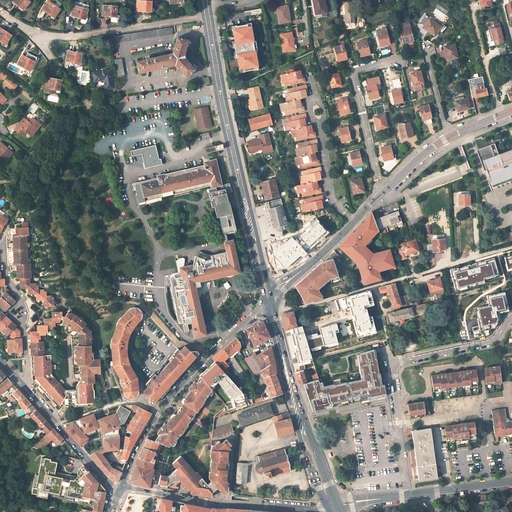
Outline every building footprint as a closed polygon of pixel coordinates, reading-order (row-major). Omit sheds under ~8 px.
[(30,2),(27,0),(12,0),(12,1),(19,6),(23,9),(26,6),(30,2)] [(60,9),(48,0),(42,9),(54,18),(60,9)] [(324,0),(312,0),(315,15),(326,13),(324,0)] [(151,12),(151,1),(137,1),(137,11),(151,12)] [(353,2),(344,3),(346,23),(355,22),(353,2)] [(88,9),(74,5),(71,16),(85,19),(88,9)] [(116,17),(117,6),(103,5),(102,15),(116,17)] [(287,6),(276,8),(279,24),(290,22),(289,16),(288,16),(287,13),(288,13),(287,6)] [(440,26),(429,19),(423,27),(431,33),(431,32),(435,35),(438,30),(442,33),(447,26),(442,23),(440,26)] [(252,22),(230,25),(237,70),(259,67),(252,22)] [(403,29),(400,29),(404,43),(413,41),(410,27),(409,22),(402,24),(403,29)] [(504,43),(499,24),(488,27),(492,41),(494,41),(495,45),(504,43)] [(11,35),(0,27),(0,40),(5,44),(11,35)] [(172,35),(171,27),(111,37),(112,44),(172,35)] [(386,28),(377,30),(381,46),(390,44),(386,28)] [(292,32),(280,35),(283,52),(295,50),(292,32)] [(137,61),(139,73),(175,65),(186,77),(194,69),(184,57),(183,55),(188,41),(177,37),(172,53),(137,61)] [(366,40),(357,42),(360,57),(370,55),(366,40)] [(447,60),(458,58),(455,44),(445,46),(446,50),(445,50),(447,60)] [(343,45),(334,47),(338,61),(347,59),(343,45)] [(504,47),(498,48),(499,55),(506,53),(504,47)] [(80,64),(82,54),(68,51),(66,61),(80,64)] [(32,67),(35,61),(21,55),(17,64),(23,67),(22,68),(25,69),(24,71),(30,74),(33,68),(32,67)] [(122,58),(114,60),(117,77),(125,76),(122,58)] [(106,89),(113,88),(111,70),(93,73),(94,81),(104,79),(106,89)] [(298,71),(280,75),(282,80),(285,79),(285,82),(286,86),(292,84),(296,83),(298,83),(297,79),(304,78),(304,74),(299,75),(298,71)] [(410,73),(413,86),(414,86),(420,85),(424,84),(421,71),(410,73)] [(329,75),(334,74),(334,73),(325,75),(327,83),(331,83),(329,75)] [(334,74),(329,75),(331,83),(332,88),(341,85),(338,73),(334,74)] [(18,84),(8,76),(3,83),(5,85),(3,88),(5,91),(8,87),(12,91),(18,84)] [(59,90),(61,80),(48,77),(45,92),(53,93),(53,89),(59,90)] [(367,80),(370,85),(376,84),(380,83),(379,77),(367,80)] [(484,89),(483,85),(481,77),(468,80),(471,90),(472,95),(473,98),(487,95),(486,88),(484,89)] [(367,86),(370,99),(379,97),(376,84),(370,85),(367,86)] [(258,87),(248,89),(250,100),(252,109),(263,107),(258,87)] [(287,102),(297,99),(304,97),(303,93),(308,92),(307,88),(300,90),(299,87),(297,87),(293,88),(287,89),(288,93),(289,96),(286,97),(287,102)] [(400,89),(391,91),(394,104),(403,102),(400,89)] [(463,96),(454,98),(457,111),(462,110),(462,111),(470,108),(468,98),(464,99),(463,96)] [(346,98),(337,100),(340,115),(350,113),(346,98)] [(287,102),(280,103),(281,109),(284,108),(285,111),(285,114),(291,113),(296,112),(298,111),(297,108),(303,106),(303,103),(298,104),(297,99),(287,102)] [(31,114),(37,106),(31,101),(25,109),(31,114)] [(428,105),(419,107),(422,121),(427,119),(428,123),(432,122),(431,119),(432,118),(428,105)] [(199,108),(194,109),(196,116),(197,115),(199,123),(197,123),(199,129),(204,128),(203,127),(207,127),(207,128),(212,126),(210,120),(209,121),(209,119),(210,119),(209,114),(208,114),(208,113),(209,113),(207,107),(202,108),(203,109),(199,109),(199,108)] [(269,114),(249,119),(252,130),(272,124),(269,114)] [(291,130),(306,126),(305,121),(307,121),(306,117),(300,118),(299,115),(297,116),(292,117),(282,119),(284,126),(285,125),(286,131),(291,130)] [(374,117),(377,130),(385,128),(384,123),(386,123),(384,115),(374,117)] [(26,131),(32,136),(38,129),(41,125),(32,118),(29,122),(24,118),(15,129),(22,135),(26,131)] [(409,123),(399,125),(402,138),(412,136),(409,123)] [(310,129),(309,125),(306,126),(291,130),(292,134),(295,133),(296,136),(297,140),(303,139),(307,138),(309,137),(308,133),(315,131),(314,128),(310,129)] [(347,127),(338,129),(341,142),(351,140),(347,127)] [(511,129),(511,130),(510,131),(511,133),(511,135),(511,149),(498,154),(494,144),(476,150),(484,171),(487,179),(489,178),(491,185),(489,185),(491,191),(511,182),(511,129)] [(260,139),(248,142),(250,154),(255,153),(254,150),(262,148),(263,153),(272,151),(270,140),(269,140),(268,134),(259,136),(260,139)] [(303,143),(298,144),(299,148),(299,151),(296,152),(297,156),(314,152),(316,152),(315,147),(318,147),(317,144),(311,145),(310,141),(308,142),(303,143)] [(0,153),(7,160),(13,153),(0,142),(0,153)] [(205,148),(206,153),(220,149),(224,149),(223,144),(219,145),(205,148)] [(158,159),(156,150),(157,150),(156,145),(131,151),(132,156),(143,154),(145,162),(143,163),(145,168),(162,164),(161,159),(159,159),(158,159)] [(390,145),(381,148),(384,161),(393,159),(390,145)] [(359,151),(350,153),(353,166),(363,164),(359,151)] [(314,152),(297,156),(295,157),(296,161),(299,161),(299,164),(300,168),(306,166),(311,165),(313,165),(312,161),(318,159),(318,156),(315,157),(314,152)] [(205,169),(165,178),(164,174),(157,176),(157,177),(147,179),(152,199),(210,186),(210,188),(212,188),(212,187),(216,186),(221,185),(216,159),(203,162),(204,165),(205,169)] [(204,165),(164,174),(165,178),(205,169),(204,165)] [(307,170),(301,172),(302,176),(303,178),(300,179),(301,184),(314,181),(318,180),(317,175),(322,174),(321,171),(315,173),(314,169),(311,169),(307,170)] [(361,178),(351,181),(354,194),(362,192),(362,184),(361,178)] [(134,182),(139,202),(140,205),(145,203),(145,201),(152,199),(147,179),(134,182)] [(275,179),(261,182),(265,199),(279,196),(275,179)] [(301,184),(296,185),(297,190),(301,189),(301,192),(302,196),(308,194),(312,194),(315,193),(314,189),(320,188),(319,184),(315,185),(314,181),(301,184)] [(226,184),(223,185),(225,193),(226,193),(229,192),(232,191),(229,183),(226,184)] [(223,185),(221,185),(216,186),(226,233),(234,231),(228,201),(226,193),(225,193),(224,189),(223,185)] [(216,186),(212,187),(212,188),(216,208),(224,241),(227,241),(226,233),(216,186)] [(208,189),(212,209),(216,208),(212,188),(210,188),(208,189)] [(469,191),(458,192),(459,205),(470,204),(469,191)] [(309,198),(303,200),(304,204),(304,207),(302,208),(303,212),(320,208),(320,204),(324,203),(323,198),(316,200),(315,197),(313,197),(309,198)] [(281,198),(268,202),(275,227),(287,224),(281,198)] [(366,218),(341,244),(346,249),(344,251),(343,252),(349,257),(351,255),(354,259),(355,258),(358,260),(360,266),(358,266),(361,276),(363,276),(365,283),(368,282),(368,283),(371,283),(371,282),(381,279),(378,269),(385,267),(385,265),(393,263),(389,250),(372,255),(362,246),(378,230),(374,219),(371,211),(370,213),(373,216),(374,220),(369,221),(366,218)] [(374,219),(378,230),(402,223),(398,212),(388,216),(387,215),(382,216),(383,218),(380,219),(379,218),(374,219)] [(370,213),(366,218),(369,221),(374,220),(373,216),(370,213)] [(6,223),(8,220),(0,214),(0,232),(1,231),(2,229),(5,224),(6,225),(6,223)] [(329,233),(317,219),(298,236),(310,249),(329,233)] [(29,235),(29,227),(28,228),(24,228),(22,228),(15,228),(15,235),(12,235),(14,263),(14,264),(16,264),(16,274),(17,276),(17,279),(20,279),(20,282),(20,288),(28,288),(28,290),(28,294),(36,294),(36,297),(36,300),(44,300),(44,303),(44,306),(54,306),(53,298),(52,298),(51,295),(46,296),(46,291),(44,292),(44,289),(38,290),(38,285),(36,286),(36,283),(30,284),(30,279),(28,280),(28,278),(30,278),(31,278),(30,263),(28,263),(26,235),(29,235)] [(15,228),(11,229),(10,231),(9,232),(11,232),(11,236),(10,236),(11,237),(6,238),(6,240),(7,246),(7,249),(11,248),(11,251),(7,252),(7,254),(7,259),(8,263),(12,263),(14,263),(12,235),(15,235),(15,228)] [(432,240),(431,240),(432,245),(427,245),(427,252),(432,251),(433,252),(445,251),(444,235),(434,236),(432,237),(432,240)] [(307,253),(292,236),(272,254),(286,269),(301,256),(302,258),(307,253)] [(206,335),(195,282),(240,273),(233,240),(227,241),(224,241),(226,251),(228,262),(192,270),(191,267),(191,265),(184,266),(179,267),(185,295),(191,322),(194,337),(205,335),(206,335)] [(415,240),(401,244),(402,248),(398,249),(401,259),(406,258),(405,255),(409,254),(418,251),(415,240)] [(228,262),(226,251),(211,254),(210,255),(200,251),(198,256),(195,254),(194,259),(192,264),(193,265),(193,267),(191,267),(192,270),(228,262)] [(511,254),(503,257),(507,271),(511,268),(511,254)] [(191,322),(179,267),(184,266),(185,258),(183,257),(178,259),(178,260),(175,260),(178,273),(170,275),(172,285),(172,293),(175,303),(177,315),(179,323),(182,322),(184,331),(188,330),(187,323),(191,322)] [(322,261),(295,285),(305,304),(307,303),(313,301),(313,302),(323,299),(318,289),(320,287),(331,277),(338,276),(334,258),(322,261)] [(491,262),(453,273),(458,288),(485,281),(484,278),(495,275),(491,262)] [(13,274),(14,273),(16,274),(16,264),(14,264),(14,263),(12,263),(12,264),(8,264),(10,267),(11,270),(11,276),(13,276),(13,274)] [(435,279),(427,281),(430,292),(442,288),(441,284),(440,279),(435,280),(435,279)] [(398,298),(394,284),(378,288),(380,293),(388,291),(393,310),(400,308),(399,306),(403,304),(404,306),(405,305),(405,304),(408,303),(409,304),(409,305),(413,304),(410,293),(407,294),(407,295),(398,298)] [(445,291),(443,284),(441,284),(442,288),(430,292),(431,295),(445,291)] [(356,336),(375,331),(371,316),(368,317),(365,307),(373,305),(370,290),(343,298),(348,316),(351,315),(356,336)] [(13,303),(16,301),(6,292),(0,298),(0,306),(5,311),(8,308),(13,303)] [(489,306),(478,308),(478,311),(476,311),(480,332),(494,329),(500,319),(499,314),(509,312),(505,293),(487,296),(489,306)] [(33,303),(28,299),(24,303),(26,307),(27,308),(27,309),(28,313),(27,317),(27,320),(25,324),(29,327),(34,322),(30,318),(35,312),(29,308),(33,303)] [(331,313),(337,312),(335,301),(328,302),(331,313)] [(42,311),(33,303),(29,308),(35,312),(30,318),(34,322),(42,313),(41,312),(42,311)] [(425,305),(388,313),(390,322),(399,320),(400,322),(401,323),(403,323),(404,321),(403,318),(427,313),(425,307),(425,305)] [(124,345),(129,328),(140,317),(137,313),(135,312),(138,308),(137,307),(136,307),(135,306),(133,306),(131,308),(130,307),(120,317),(117,321),(113,334),(112,335),(111,337),(110,340),(112,358),(112,363),(112,367),(120,379),(122,387),(122,391),(123,395),(123,396),(125,396),(125,397),(126,397),(129,398),(132,398),(134,397),(133,386),(137,386),(136,381),(133,373),(127,359),(124,345)] [(0,328),(7,335),(10,333),(12,335),(12,337),(20,337),(19,331),(18,329),(15,327),(16,326),(11,321),(4,314),(0,311),(0,328)] [(32,342),(30,342),(30,346),(31,351),(31,356),(44,355),(43,341),(39,341),(38,339),(41,339),(40,335),(46,335),(45,333),(48,333),(47,329),(53,329),(53,326),(55,326),(55,322),(60,322),(60,320),(62,319),(62,316),(62,311),(51,312),(51,315),(51,318),(44,318),(44,322),(44,325),(37,325),(37,328),(37,331),(30,332),(30,336),(30,339),(32,338),(32,342)] [(89,340),(88,335),(90,335),(91,334),(91,331),(90,330),(87,330),(83,327),(86,324),(85,322),(83,320),(81,322),(77,318),(79,316),(76,314),(73,314),(71,312),(70,313),(70,314),(68,312),(65,316),(62,316),(62,319),(63,332),(67,332),(72,336),(73,365),(74,365),(75,379),(82,379),(80,381),(82,383),(93,383),(94,383),(94,378),(92,376),(90,375),(94,370),(96,372),(100,372),(100,360),(98,360),(98,359),(90,359),(90,352),(91,352),(91,345),(92,345),(92,341),(90,340),(89,340)] [(296,326),(293,312),(283,313),(281,315),(285,329),(289,328),(296,326)] [(253,326),(245,329),(253,346),(270,338),(266,329),(262,321),(253,326)] [(296,326),(289,328),(299,364),(301,363),(312,360),(312,359),(309,350),(337,342),(334,330),(337,329),(336,323),(318,328),(320,334),(305,337),(301,325),(296,326)] [(235,350),(238,351),(238,354),(239,355),(241,354),(239,351),(241,346),(240,342),(236,337),(230,342),(222,348),(229,357),(228,357),(234,366),(239,373),(243,370),(231,354),(235,350)] [(22,342),(22,339),(7,340),(8,352),(22,352),(22,349),(22,342)] [(168,360),(156,375),(147,386),(143,391),(142,392),(144,393),(143,394),(145,395),(146,395),(148,397),(151,400),(156,398),(163,391),(185,365),(189,360),(193,354),(194,355),(196,353),(196,352),(196,350),(195,350),(188,350),(185,347),(186,346),(184,345),(183,346),(182,344),(178,349),(177,350),(168,360)] [(168,360),(177,350),(175,347),(165,358),(168,360)] [(271,347),(256,356),(255,352),(243,360),(253,376),(258,374),(261,373),(264,377),(275,373),(276,373),(275,364),(271,347)] [(219,365),(221,363),(225,368),(230,363),(233,367),(234,366),(228,357),(229,357),(222,348),(218,352),(212,357),(219,365)] [(308,399),(312,412),(386,395),(384,384),(382,384),(381,384),(379,377),(378,377),(377,372),(376,358),(375,358),(374,354),(376,353),(375,349),(359,353),(360,360),(357,361),(359,373),(362,373),(362,375),(363,380),(360,381),(333,386),(333,387),(328,387),(328,385),(322,387),(319,379),(318,379),(316,380),(306,383),(303,384),(305,389),(308,399)] [(60,381),(58,382),(52,374),(51,369),(54,369),(54,365),(51,365),(51,355),(44,355),(31,356),(32,382),(43,394),(51,403),(53,401),(59,408),(61,403),(62,404),(66,395),(67,390),(65,390),(65,389),(61,385),(63,383),(60,381)] [(239,392),(213,363),(200,376),(212,390),(218,385),(232,399),(239,392)] [(233,367),(230,368),(236,376),(240,374),(239,373),(234,366),(233,367)] [(486,376),(487,384),(501,382),(499,367),(485,369),(486,376)] [(306,383),(303,370),(300,371),(295,372),(298,385),(303,384),(306,383)] [(431,376),(434,392),(478,386),(475,370),(431,376)] [(153,373),(144,383),(147,386),(156,375),(153,373)] [(265,379),(264,379),(266,386),(278,382),(277,378),(275,373),(264,377),(265,379)] [(178,411),(175,415),(172,416),(171,417),(166,424),(164,423),(157,433),(159,434),(157,437),(154,441),(160,443),(168,446),(170,443),(173,445),(176,441),(175,440),(180,434),(188,424),(186,423),(195,410),(196,412),(212,390),(200,376),(197,380),(196,382),(194,381),(188,389),(190,390),(185,398),(186,399),(184,401),(178,411)] [(8,378),(0,384),(0,393),(0,394),(11,385),(13,383),(8,378)] [(93,383),(82,383),(80,381),(77,385),(80,388),(80,390),(86,389),(86,386),(93,385),(93,383)] [(266,386),(263,387),(266,397),(267,399),(282,394),(280,388),(278,382),(266,386)] [(80,390),(73,390),(72,395),(66,406),(70,408),(80,407),(81,406),(91,405),(95,401),(94,390),(93,389),(93,385),(86,386),(86,389),(80,390)] [(16,390),(13,392),(20,401),(18,403),(23,408),(23,409),(25,413),(36,409),(17,389),(16,390)] [(73,390),(67,390),(66,395),(62,404),(66,406),(72,395),(73,390)] [(428,401),(408,404),(410,418),(418,417),(430,415),(428,401)] [(135,413),(138,407),(134,404),(120,405),(115,413),(112,414),(98,418),(96,419),(94,413),(65,422),(66,426),(65,427),(80,444),(85,439),(88,437),(86,435),(95,432),(102,429),(103,431),(104,438),(108,438),(110,438),(119,437),(125,437),(125,436),(126,429),(133,417),(135,413)] [(271,409),(269,404),(237,415),(241,426),(273,415),(271,409)] [(133,417),(145,423),(148,418),(151,413),(138,407),(135,413),(133,417)] [(25,413),(27,417),(29,415),(36,409),(25,413)] [(29,415),(43,429),(49,423),(42,415),(36,409),(29,415)] [(195,410),(186,423),(188,424),(191,419),(196,412),(195,410)] [(511,420),(509,421),(507,421),(506,418),(505,411),(492,413),(495,436),(498,436),(511,434),(511,420)] [(288,412),(272,417),(277,436),(293,432),(291,422),(288,412)] [(126,429),(131,432),(129,437),(125,436),(125,437),(123,448),(130,450),(131,448),(134,443),(142,430),(145,423),(133,417),(126,429)] [(445,431),(447,443),(476,439),(474,422),(444,426),(445,431)] [(49,423),(43,429),(47,434),(53,428),(49,423)] [(233,431),(230,424),(212,431),(212,438),(233,431)] [(53,438),(58,444),(63,439),(61,436),(53,428),(47,434),(33,447),(40,450),(48,442),(47,441),(51,437),(53,438)] [(418,480),(437,478),(430,428),(416,430),(416,429),(414,429),(415,430),(412,431),(418,480)] [(118,449),(119,437),(110,438),(108,438),(104,438),(105,447),(105,450),(118,449)] [(143,447),(155,451),(160,443),(154,441),(147,438),(143,447)] [(211,457),(210,471),(209,471),(208,478),(210,478),(209,480),(211,481),(217,488),(218,487),(220,489),(220,490),(223,494),(227,491),(227,487),(225,485),(227,483),(225,480),(226,469),(224,469),(225,462),(227,462),(228,450),(230,448),(228,446),(231,444),(226,439),(221,443),(219,440),(212,446),(212,450),(211,450),(210,457),(211,457)] [(140,452),(137,457),(154,463),(155,460),(165,463),(167,463),(169,456),(155,451),(143,447),(140,452)] [(120,459),(120,461),(125,462),(128,455),(130,450),(123,448),(123,451),(121,451),(121,454),(119,453),(117,455),(117,457),(118,459),(120,459)] [(102,453),(100,449),(89,454),(106,475),(117,481),(121,472),(116,469),(114,468),(111,467),(102,453)] [(263,473),(265,479),(290,471),(289,466),(286,454),(285,454),(284,449),(258,457),(257,456),(254,457),(256,464),(256,465),(256,466),(256,468),(256,469),(256,470),(257,471),(258,472),(259,473),(260,473),(261,473),(263,473)] [(197,475),(180,456),(172,463),(176,468),(167,476),(163,480),(162,487),(167,488),(168,486),(170,484),(173,482),(177,481),(179,481),(182,481),(185,483),(187,484),(187,485),(189,487),(190,490),(191,491),(191,493),(206,496),(207,484),(201,477),(200,478),(197,475)] [(95,498),(94,500),(104,502),(104,498),(105,492),(105,489),(98,482),(98,483),(97,481),(96,480),(94,482),(91,481),(91,482),(78,479),(76,480),(54,475),(55,471),(57,462),(50,460),(51,458),(45,457),(42,467),(40,467),(38,475),(37,475),(36,480),(37,480),(35,488),(34,487),(33,493),(37,493),(36,495),(47,497),(47,495),(48,491),(83,498),(83,495),(95,498)] [(153,469),(152,469),(154,463),(137,457),(134,469),(131,482),(149,487),(153,469)] [(246,483),(248,463),(237,462),(236,483),(246,483)] [(85,476),(89,477),(92,476),(93,475),(91,473),(83,465),(78,469),(80,471),(85,476)] [(94,482),(96,480),(92,476),(89,477),(85,476),(80,471),(78,473),(77,476),(55,471),(54,475),(76,480),(78,479),(91,482),(91,481),(94,482)] [(167,476),(160,475),(157,486),(162,487),(163,480),(167,476)] [(208,484),(207,484),(206,496),(211,497),(211,492),(217,488),(211,481),(208,484)] [(48,491),(47,495),(78,502),(78,501),(88,504),(89,499),(94,500),(95,498),(83,495),(83,498),(48,491)] [(475,503),(486,502),(485,494),(474,496),(475,503)] [(159,507),(158,511),(169,511),(171,500),(161,498),(160,506),(159,507)] [(94,500),(92,510),(101,511),(102,507),(104,502),(94,500)] [(225,511),(226,511),(226,509),(215,509),(215,508),(211,508),(211,510),(208,510),(206,510),(207,508),(197,506),(195,506),(195,505),(171,500),(169,511),(225,511)]
